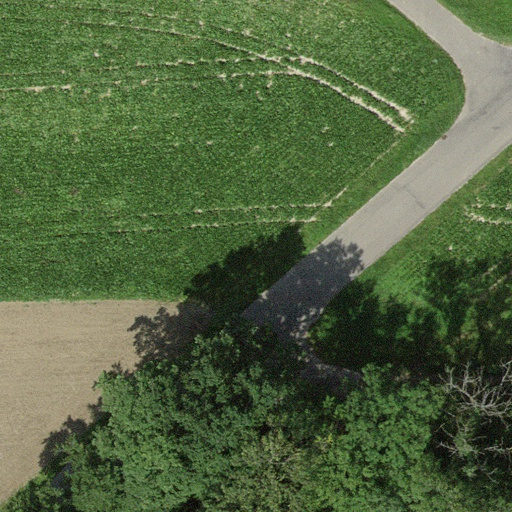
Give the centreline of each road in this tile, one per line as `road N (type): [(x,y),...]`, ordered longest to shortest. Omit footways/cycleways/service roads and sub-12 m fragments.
road 1 (unclassified): [(60,511),(511,114)]
road 2 (track): [(511,392),(367,390),(231,360)]
road 3 (track): [(411,0),(511,86)]
